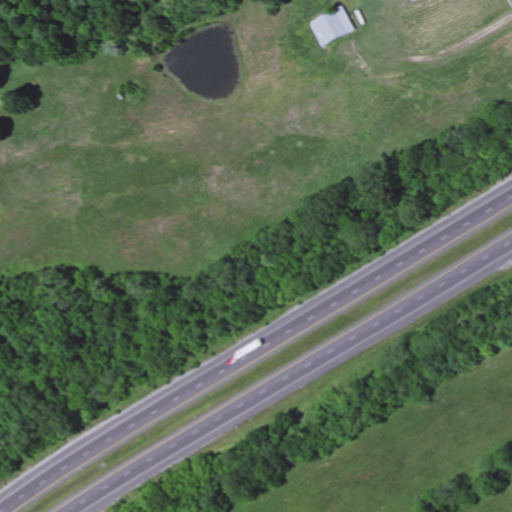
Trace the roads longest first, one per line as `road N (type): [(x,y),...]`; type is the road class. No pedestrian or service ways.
road 1 (motorway): [(511,199),(2,511)]
road 2 (motorway): [(74,511),(511,244)]
